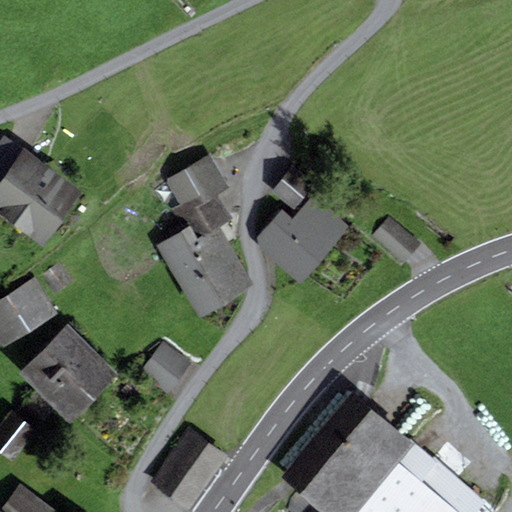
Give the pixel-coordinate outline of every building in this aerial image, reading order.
[(8,140),(0,150),(0,155),(17,168),(25,157),(27,154),(8,140)] [(0,155),(0,201),(41,231),(71,190),(25,157),(17,168),(0,155)] [(177,210),(188,228),(192,235),(194,234),(226,214),(212,190),(222,184),(207,158),(170,181),(185,205),(177,210)] [(276,189),(293,202),(309,181),(292,168),(276,189)] [(281,211),(259,237),(300,272),(343,223),(312,197),(292,220),(281,211)] [(376,235),(403,258),(416,243),(389,220),(376,235)] [(194,234),(192,235),(188,228),(165,243),(172,255),(167,257),(174,269),(178,266),(202,305),(246,279),(215,228),(197,239),(194,234)] [(55,291),(71,278),(59,263),(42,276),(55,291)] [(54,310),(33,278),(8,294),(28,327),(54,310)] [(0,299),(0,336),(4,342),(28,327),(8,294),(0,299)] [(109,369),(64,325),(45,344),(90,388),(109,369)] [(142,372),(168,391),(189,363),(163,343),(142,372)] [(25,364),(70,408),(90,388),(45,344),(25,364)] [(368,407),(374,387),(358,381),(354,395),(368,407)] [(36,392),(20,407),(36,422),(51,407),(36,392)] [(347,511),(374,481),(408,440),(368,407),(354,395),(287,474),(333,511),(347,511)] [(12,413),(0,428),(0,447),(10,456),(32,428),(12,413)] [(188,503),(223,455),(190,431),(156,480),(188,503)] [(368,511),(386,491),(374,481),(347,511),(368,511)] [(52,511),(21,489),(2,511),(52,511)] [(291,499),(289,509),(291,511),(302,511),(310,504),(297,493),(291,499)]
